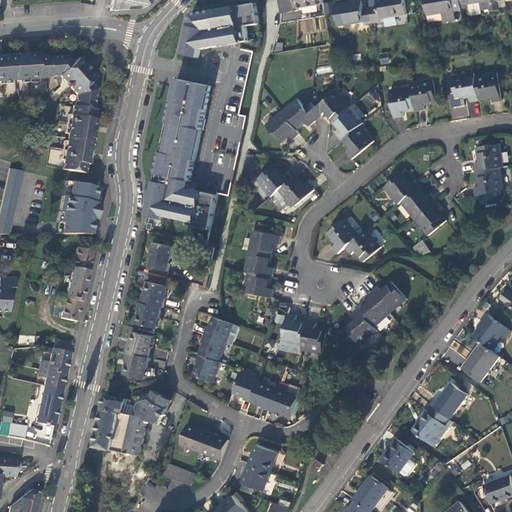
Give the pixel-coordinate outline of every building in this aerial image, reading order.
[(139,5),(146,1),(145,0),(110,0),(108,10),(132,8),(139,5)] [(278,0),(280,12),(297,9),(296,7),(323,2),(322,0),(278,0)] [(323,2),(325,14),(336,13),(334,4),(334,0),(323,2)] [(363,23),(372,21),(369,6),(361,7),(360,0),(357,0),(334,4),(336,13),(337,23),(363,19),(363,23)] [(376,0),(377,5),(369,6),(372,21),(379,20),(379,16),(405,12),(402,0),(376,0)] [(452,8),(460,7),(460,1),(459,0),(424,0),(426,12),(441,10),(442,17),(453,16),(452,8)] [(496,0),(497,0),(477,0),(479,7),(487,6),(487,9),(497,7),(497,4),(496,0)] [(248,41),(245,26),(259,24),(254,4),(190,14),(181,54),(196,57),(199,49),(223,44),(248,41)] [(323,16),(315,18),(317,32),(326,30),(323,16)] [(300,34),(316,33),(315,18),(299,19),(300,34)] [(0,83),(9,82),(10,79),(18,79),(18,82),(37,81),(37,77),(46,77),(46,74),(59,73),(74,71),(78,67),(78,62),(76,60),(76,57),(70,61),(64,54),(35,55),(35,53),(0,54),(0,83)] [(379,55),(381,65),(389,63),(387,53),(379,55)] [(59,73),(76,92),(78,77),(83,73),(87,73),(92,77),(95,75),(77,56),(76,57),(76,60),(78,62),(78,67),(74,71),(59,73)] [(470,101),(479,100),(479,97),(475,76),(474,72),(453,76),(456,97),(469,95),(470,101)] [(497,72),(475,76),(479,97),(492,95),(494,101),(501,100),(497,72)] [(61,168),(82,171),(83,163),(86,163),(94,118),(92,117),(93,107),(91,107),(91,102),(92,99),(94,87),(89,81),(92,77),(87,73),(83,73),(78,77),(76,92),(74,104),(72,104),(70,113),(66,113),(64,131),(67,132),(65,140),(62,139),(59,158),(62,158),(61,168)] [(209,229),(217,194),(188,188),(210,86),(175,77),(145,215),(161,218),(161,214),(187,220),(186,223),(209,229)] [(433,80),(411,83),(412,87),(415,108),(416,110),(424,109),(423,103),(437,100),(433,80)] [(402,110),(415,108),(412,87),(390,90),(395,117),(403,116),(402,110)] [(316,106),(311,99),(304,104),(315,118),(326,110),(335,120),(351,107),(337,89),(316,106)] [(305,120),(309,125),(317,119),(315,118),(304,104),(299,98),(283,111),(296,127),(305,120)] [(366,115),(356,103),(351,107),(335,120),(342,129),(337,133),(343,140),(344,139),(361,125),(364,123),(361,119),(366,115)] [(293,138),(300,132),(296,127),(283,111),(267,124),(280,140),(289,133),(293,138)] [(236,127),(243,128),(245,116),(238,115),(236,127)] [(374,141),(361,125),(344,139),(352,148),(347,152),(353,158),(374,141)] [(475,162),(476,171),(478,170),(500,167),(503,166),(500,143),(479,146),(481,161),(475,162)] [(255,155),(247,153),(243,169),(251,170),(255,155)] [(258,179),(272,195),(273,195),(294,178),(288,171),(283,175),(275,165),(258,179)] [(503,190),(500,167),(478,170),(480,185),(475,186),(476,194),(503,190)] [(20,171),(6,168),(0,191),(0,234),(6,234),(20,171)] [(386,186),(400,203),(403,201),(419,187),(421,186),(416,179),(411,183),(403,173),(386,186)] [(305,186),(296,176),(294,178),(273,195),(286,210),(293,205),(294,207),(315,189),(310,183),(305,186)] [(69,180),(64,179),(61,194),(66,195),(69,180)] [(66,195),(61,194),(58,211),(60,211),(59,222),(62,222),(71,222),(72,217),(80,218),(79,222),(91,222),(92,222),(92,218),(95,218),(98,201),(92,200),(95,185),(69,180),(66,195)] [(427,196),(419,187),(403,201),(416,217),(437,200),(431,193),(427,196)] [(442,206),(437,200),(416,217),(430,234),(447,220),(438,209),(442,206)] [(60,211),(58,211),(54,233),(89,232),(91,222),(79,222),(80,218),(72,217),(71,222),(62,222),(59,222),(60,211)] [(334,245),(339,252),(347,246),(361,235),(347,218),(330,231),(339,241),(334,245)] [(382,246),(369,228),(361,235),(347,246),(353,253),(358,249),(366,259),(382,246)] [(256,229),(251,249),(272,254),(275,242),(281,243),(282,235),(256,229)] [(415,246),(421,253),(432,249),(424,239),(415,246)] [(167,270),(172,246),(154,242),(154,243),(149,243),(148,249),(150,250),(152,251),(149,266),(167,270)] [(92,250),(76,246),(59,316),(76,320),(92,250)] [(251,249),(247,269),(251,270),(272,274),(274,275),(276,266),(270,265),(272,254),(251,249)] [(269,285),(272,274),(251,270),(247,290),(273,295),(275,287),(269,285)] [(0,312),(4,312),(5,288),(10,289),(11,279),(0,278),(0,312)] [(379,284),(372,290),(390,311),(407,296),(393,280),(383,289),(379,284)] [(144,281),(141,292),(162,297),(164,285),(144,281)] [(511,290),(508,288),(501,297),(511,304),(511,290)] [(370,300),(361,309),(374,324),(390,311),(372,290),(366,295),(370,300)] [(140,293),(137,302),(158,306),(159,307),(162,297),(141,292),(141,293),(140,293)] [(136,324),(136,328),(152,331),(158,306),(137,302),(136,301),(134,310),(136,310),(132,323),(136,324)] [(361,342),(377,328),(374,324),(361,309),(359,307),(353,313),(357,317),(347,326),(361,342)] [(282,346),(302,350),(303,346),(308,321),(296,319),(298,313),(289,311),(282,346)] [(483,321),(473,335),(482,341),(490,347),(501,332),(504,334),(509,328),(487,312),(482,320),(483,321)] [(275,314),(275,323),(283,324),(284,315),(275,314)] [(206,328),(204,335),(225,343),(232,323),(212,316),(207,328),(206,328)] [(303,346),(324,350),(328,329),(316,327),(317,321),(308,319),(308,321),(303,346)] [(127,343),(125,351),(126,352),(146,356),(152,331),(136,328),(135,331),(131,330),(128,343),(127,343)] [(218,361),(225,343),(204,335),(201,342),(202,343),(198,354),(218,361)] [(48,348),(68,351),(70,343),(50,338),(48,348)] [(481,380),(500,355),(490,347),(482,341),(463,366),(481,380)] [(60,390),(68,351),(48,348),(45,363),(38,362),(35,376),(42,378),(40,386),(60,390)] [(143,378),(148,357),(146,356),(126,352),(124,360),(126,360),(122,373),(143,378)] [(212,383),(220,362),(218,361),(198,354),(195,362),(197,363),(193,375),(212,383)] [(242,399),(250,402),(257,381),(258,380),(239,373),(232,393),(243,397),(242,399)] [(435,396),(431,403),(434,405),(448,415),(466,391),(451,380),(438,398),(435,396)] [(269,386),(257,381),(250,402),(260,405),(269,386)] [(52,425),(60,390),(40,386),(33,421),(52,425)] [(260,407),(268,410),(276,388),(269,386),(260,405),(260,407)] [(297,396),(276,388),(268,410),(275,413),(276,411),(289,416),(297,396)] [(136,407),(123,404),(122,412),(135,415),(140,416),(145,418),(157,424),(170,400),(152,390),(148,399),(144,401),(143,404),(138,403),(136,405),(136,407)] [(94,446),(109,450),(113,451),(128,454),(131,455),(132,452),(127,451),(132,428),(136,428),(136,426),(133,425),(135,415),(122,412),(123,404),(124,399),(105,394),(94,446)] [(438,441),(454,420),(448,415),(434,405),(429,411),(426,409),(421,415),(423,416),(416,425),(438,441)] [(25,438),(28,417),(10,414),(8,436),(25,438)] [(144,427),(145,418),(140,416),(139,426),(136,426),(136,428),(132,428),(127,451),(132,452),(131,455),(128,454),(125,465),(136,468),(140,445),(142,444),(145,428),(144,427)] [(28,427),(26,438),(50,443),(54,426),(43,424),(42,430),(28,427)] [(179,444),(183,445),(192,426),(187,424),(179,444)] [(183,445),(200,451),(208,430),(200,427),(200,429),(192,426),(183,445)] [(200,451),(220,458),(228,439),(215,434),(215,433),(208,430),(200,451)] [(415,450),(397,437),(382,458),(400,471),(406,475),(408,474),(415,465),(415,462),(411,459),(411,457),(415,450)] [(257,444),(249,463),(270,471),(277,452),(257,444)] [(120,483),(125,465),(128,454),(113,451),(112,455),(104,481),(120,483)] [(318,457),(313,463),(320,468),(325,461),(318,457)] [(0,475),(13,476),(14,460),(0,459),(0,475)] [(161,473),(168,476),(173,465),(168,463),(167,468),(161,473)] [(263,490),(270,471),(249,463),(242,482),(253,486),(263,490)] [(168,476),(188,484),(192,472),(173,465),(168,476)] [(372,474),(355,498),(357,500),(371,511),(389,487),(372,474)] [(511,494),(511,476),(511,474),(485,483),(492,501),(511,494)] [(242,482),(239,489),(250,494),(253,486),(242,482)] [(388,489),(381,499),(386,502),(393,493),(388,489)] [(34,511),(39,492),(29,490),(9,505),(7,511),(34,511)] [(247,511),(233,496),(218,509),(220,511),(247,511)] [(373,511),(371,511),(357,500),(352,506),(350,504),(344,511),(373,511)] [(470,511),(461,500),(446,511),(470,511)] [(267,511),(283,511),(285,508),(271,502),(267,511)]
